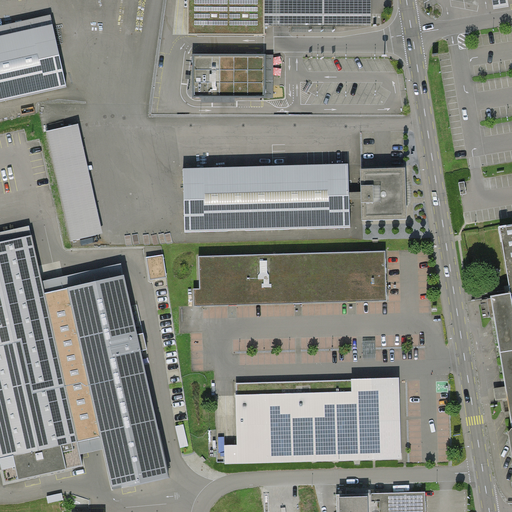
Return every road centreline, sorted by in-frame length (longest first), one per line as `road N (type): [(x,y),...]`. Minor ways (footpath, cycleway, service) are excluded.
road 1 (secondary): [(483,475),(412,35)]
road 2 (residential): [(198,511),(208,494),(239,480),(483,475)]
